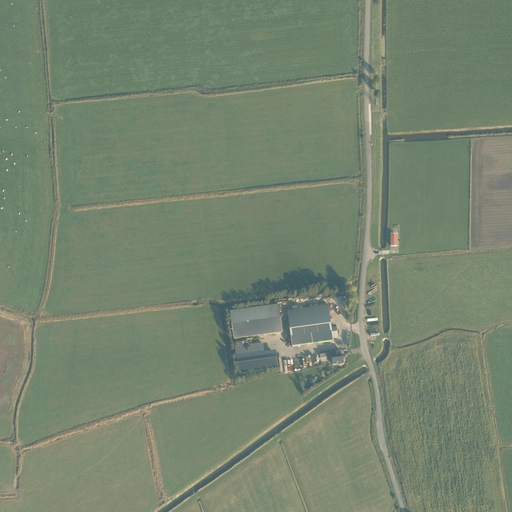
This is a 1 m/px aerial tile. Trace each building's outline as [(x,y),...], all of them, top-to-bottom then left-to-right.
[(234,340),(283,333),(279,306),(230,313),(234,340)] [(328,306),(287,311),(292,348),(333,342),(333,339),(338,338),(337,328),(332,329),(328,306)] [(343,356),(341,356),(340,350),(333,351),(333,357),(332,357),(333,365),(339,364),(339,366),(344,365),(343,364),(344,364),(343,356)] [(330,359),(329,352),(320,353),(320,360),(330,359)] [(256,354),(236,356),(238,374),(274,370),(273,358),(257,360),(256,354)]
